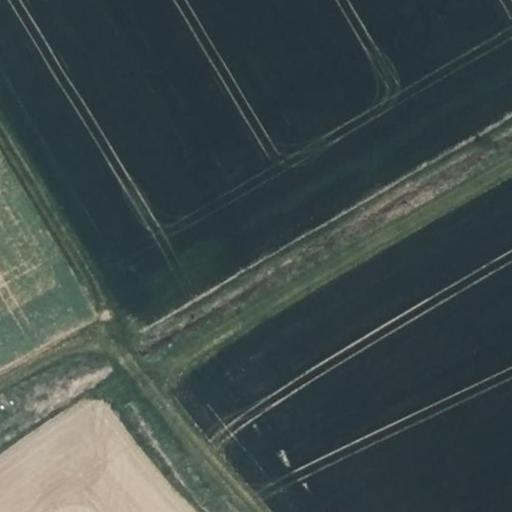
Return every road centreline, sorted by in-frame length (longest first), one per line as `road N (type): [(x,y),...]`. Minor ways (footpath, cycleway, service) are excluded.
road 1 (track): [(0,145),(105,328),(254,511)]
road 2 (track): [(511,162),(144,378)]
